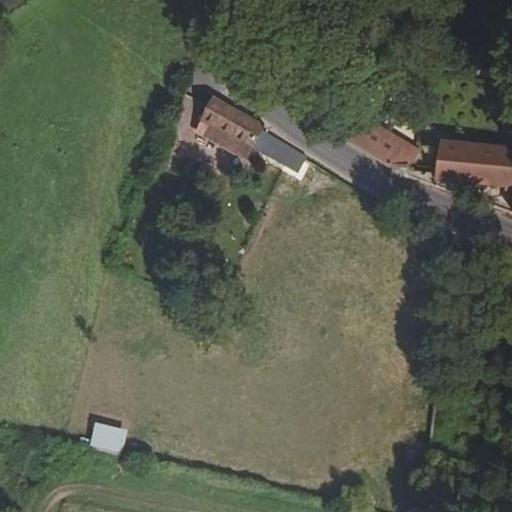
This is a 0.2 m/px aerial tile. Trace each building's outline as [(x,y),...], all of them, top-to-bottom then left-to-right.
[(210,101),(197,130),(254,151),(265,122),(210,101)] [(356,119),(346,138),(408,170),(415,150),(356,119)] [(442,151),(438,186),(489,193),(492,155),(442,151)] [(511,160),(492,158),(489,193),(511,199),(511,160)] [(93,446),(126,455),(132,430),(99,422),(93,446)]
